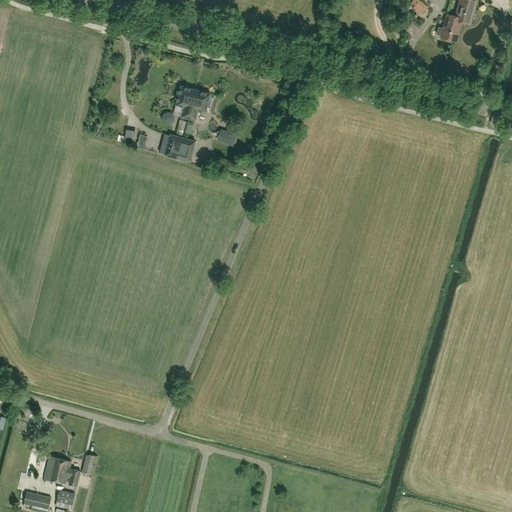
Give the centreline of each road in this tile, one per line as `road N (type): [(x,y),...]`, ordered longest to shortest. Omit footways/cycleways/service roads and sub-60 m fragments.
road 1 (tertiary): [(511,112),(313,60)]
road 2 (tertiary): [(313,60),(128,11)]
